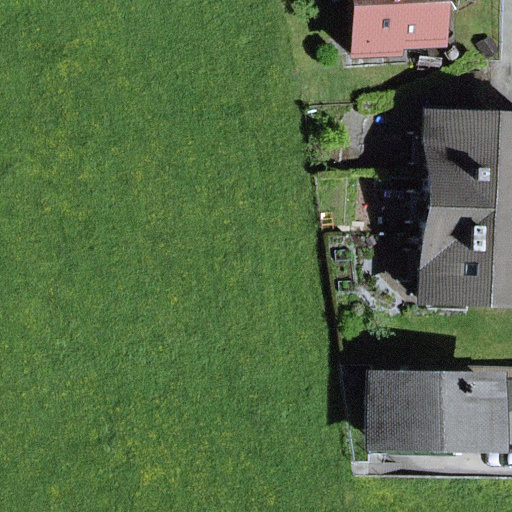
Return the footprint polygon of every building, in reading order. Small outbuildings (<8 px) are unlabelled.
[(383,52),(382,40),(419,38),(417,0),(347,0),(350,54),(383,52)] [(433,33),(490,35),(491,6),(434,4),(433,33)] [(432,62),(489,64),(490,35),(433,33),(432,62)] [(511,121),(423,118),(420,179),(511,182),(511,121)] [(511,182),(420,179),(418,237),(511,240),(511,182)] [(416,298),(511,301),(511,240),(418,237),(416,298)] [(369,440),(511,442),(511,384),(370,382),(369,440)]
